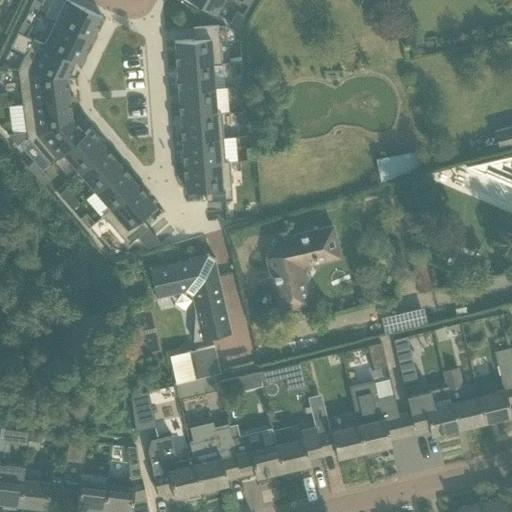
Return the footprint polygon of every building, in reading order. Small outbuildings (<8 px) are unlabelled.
[(35,13),(40,3),(34,0),(32,0),(27,10),(35,13)] [(66,0),(64,0),(53,22),(90,40),(101,17),(66,0)] [(189,0),(214,13),(221,0),(189,0)] [(237,26),(242,16),(235,12),(230,22),(237,26)] [(22,21),(17,32),(24,35),(29,25),(22,21)] [(43,44),(43,45),(74,60),(73,60),(79,63),(90,40),(53,22),(43,44)] [(194,40),(174,41),(176,67),(212,64),(212,65),(221,64),(218,26),(193,28),(194,40)] [(17,32),(10,47),(21,52),(23,46),(28,48),(17,71),(65,78),(73,60),(74,60),(43,45),(43,44),(32,39),(17,32)] [(13,58),(6,55),(1,66),(8,69),(13,58)] [(242,74),(241,62),(233,62),(234,74),(242,74)] [(212,65),(212,64),(176,67),(177,91),(213,89),(212,65)] [(0,78),(3,80),(8,69),(1,66),(0,67),(0,78)] [(68,98),(65,78),(17,71),(22,104),(68,98)] [(243,87),(235,87),(236,99),(244,99),(243,87)] [(215,113),(213,89),(177,91),(179,116),(215,113)] [(70,118),(68,98),(22,104),(26,138),(70,118)] [(246,123),(245,111),(237,112),(238,124),(246,123)] [(215,114),(179,116),(181,141),(222,138),(220,112),(215,113),(215,114)] [(61,153),(84,134),(83,133),(70,118),(26,138),(30,143),(49,165),(62,154),(61,153)] [(490,131),(468,137),(473,156),(499,150),(511,146),(511,125),(494,130),(494,132),(490,133),(490,131)] [(105,149),(88,129),(83,133),(84,134),(61,153),(62,154),(77,172),(105,149)] [(16,145),(22,140),(14,131),(8,136),(16,145)] [(222,138),(181,141),(183,166),(224,163),(224,162),(222,138)] [(253,148),(245,149),(246,161),(254,160),(253,148)] [(94,191),(121,167),(105,149),(77,172),(94,191)] [(416,151),(374,159),(379,182),(420,173),(416,151)] [(511,158),(509,157),(465,167),(486,176),(485,173),(509,183),(508,185),(511,186),(511,158)] [(33,161),(27,166),(35,176),(41,170),(33,161)] [(224,163),(183,166),(185,192),(205,190),(206,202),(224,201),(231,200),(228,161),(224,162),(224,163)] [(110,210),(137,186),(121,167),(94,191),(109,209),(110,210)] [(41,170),(35,176),(43,184),(49,179),(41,170)] [(109,209),(102,215),(127,244),(147,228),(139,219),(154,206),(137,186),(110,210),(109,209)] [(66,188),(58,195),(64,201),(71,210),(77,205),(79,203),(66,188)] [(87,229),(94,223),(86,214),(80,220),(87,229)] [(278,239),(264,259),(278,315),(311,307),(301,267),(338,258),(331,226),(278,239)] [(214,260),(215,259),(207,254),(206,255),(149,268),(156,298),(183,292),(191,297),(194,310),(192,342),(231,333),(214,260)] [(413,269),(418,293),(434,290),(430,266),(413,269)] [(40,325),(65,332),(72,308),(47,301),(40,325)] [(459,324),(451,326),(454,337),(461,335),(459,324)] [(393,340),(399,367),(413,364),(406,337),(393,340)] [(372,369),(386,366),(381,343),(367,347),(372,369)] [(216,374),(220,373),(213,346),(185,353),(186,358),(192,379),(216,374)] [(493,352),(502,390),(477,396),(483,422),(510,415),(507,402),(511,401),(511,356),(510,348),(493,352)] [(282,366),(259,371),(262,383),(284,378),(282,366)] [(475,384),(461,387),(456,368),(443,371),(447,387),(457,428),(483,422),(477,396),(475,384)] [(192,379),(175,383),(179,399),(206,393),(202,377),(192,379)] [(217,382),(219,389),(221,395),(243,390),(240,377),(217,382)] [(376,380),(348,387),(354,410),(357,425),(363,451),(364,450),(365,456),(378,453),(377,447),(390,444),(389,441),(387,430),(401,427),(398,414),(393,393),(380,396),(376,380)] [(447,387),(428,391),(406,397),(413,424),(427,421),(430,435),(457,428),(447,387)] [(147,391),(130,395),(135,431),(154,427),(156,426),(147,391)] [(324,433),(315,396),(307,398),(314,425),(316,435),(324,433)] [(247,444),(245,436),(244,435),(238,436),(235,424),(227,426),(238,467),(251,464),(254,477),(281,470),(275,444),(261,447),(260,441),(247,444)] [(271,430),(275,444),(281,470),(308,464),(305,450),(319,447),(314,425),(300,429),(302,438),(294,440),(290,425),(271,430)] [(324,433),(316,435),(319,447),(332,443),(335,453),(336,457),(363,451),(357,425),(324,433)] [(238,467),(227,426),(212,430),(214,438),(189,444),(193,464),(200,490),(203,489),(205,494),(215,491),(214,487),(227,484),(226,478),(240,475),(238,467)] [(27,439),(26,449),(37,450),(38,440),(40,430),(28,429),(27,439)] [(62,491),(61,499),(76,501),(75,507),(102,510),(105,484),(106,475),(80,472),(83,442),(68,440),(63,478),(64,478),(62,491)] [(105,484),(102,510),(113,511),(129,511),(130,502),(145,498),(140,477),(135,447),(126,445),(129,475),(129,476),(107,473),(106,475),(105,484)] [(8,451),(0,449),(0,503),(3,503),(2,507),(15,509),(16,505),(18,505),(22,472),(11,471),(11,465),(7,464),(8,451)] [(193,464),(168,470),(162,449),(154,451),(151,474),(154,487),(169,483),(172,497),(200,490),(193,464)] [(22,468),(22,472),(18,505),(46,508),(47,497),(61,499),(64,478),(63,478),(48,476),(48,482),(37,481),(38,470),(22,468)] [(511,511),(511,494),(485,501),(487,511),(511,511)] [(487,511),(485,501),(458,508),(459,511),(487,511)]
